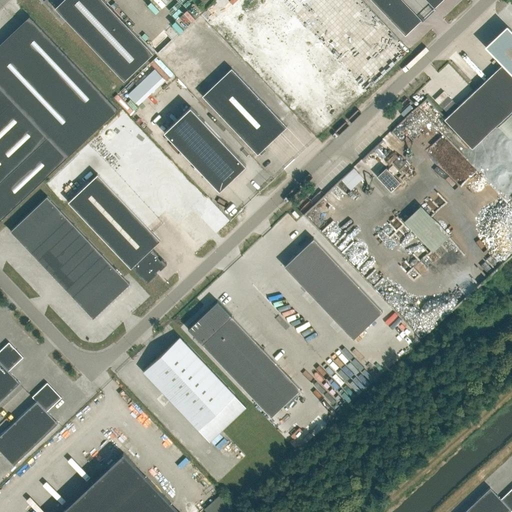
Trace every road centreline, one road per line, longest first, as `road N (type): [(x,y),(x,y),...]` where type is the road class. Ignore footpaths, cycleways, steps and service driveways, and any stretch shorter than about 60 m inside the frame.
road 1 (unclassified): [(488,0),(100,364),(86,368),(0,284)]
road 2 (unknown): [(0,505),(105,414),(100,364)]
